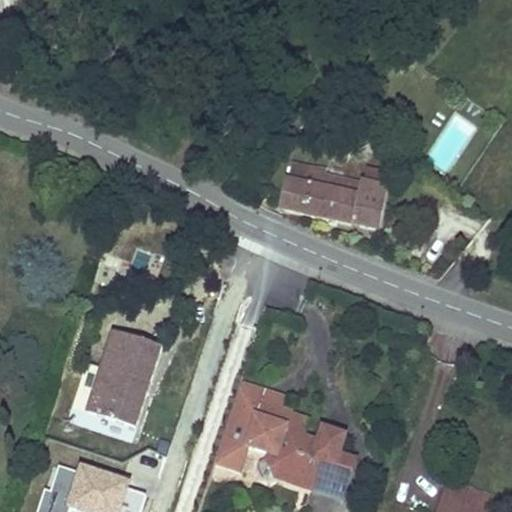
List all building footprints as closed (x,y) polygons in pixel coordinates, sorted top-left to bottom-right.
[(455,116),(426,159),(444,172),(474,129),(455,116)] [(287,185),(285,185),(278,220),(379,240),(387,194),(363,189),(359,189),(357,199),(347,197),(349,182),(323,177),(324,172),(291,165),(287,185)] [(363,189),(387,194),(391,177),(366,172),(363,189)] [(163,349),(115,336),(91,421),(138,434),(148,398),(136,395),(142,374),(154,378),(163,349)] [(154,378),(142,374),(136,395),(148,398),(154,378)] [(277,402),(240,391),(233,416),(270,427),(274,414),(277,402)] [(270,427),(233,416),(216,472),(233,478),(241,453),(262,459),(261,465),(258,464),(252,467),(250,473),(256,484),(262,486),(268,483),(269,480),(306,491),(308,485),(342,496),(352,461),(333,455),(335,450),(312,443),(300,439),(304,423),(274,414),(270,427)] [(339,437),(316,430),(312,443),(335,450),(339,437)] [(140,511),(146,491),(129,487),(132,477),(103,469),(106,457),(82,450),(78,469),(52,462),(38,511),(140,511)] [(492,511),(497,500),(464,490),(457,511),(492,511)] [(177,511),(182,496),(166,491),(159,511),(177,511)]
